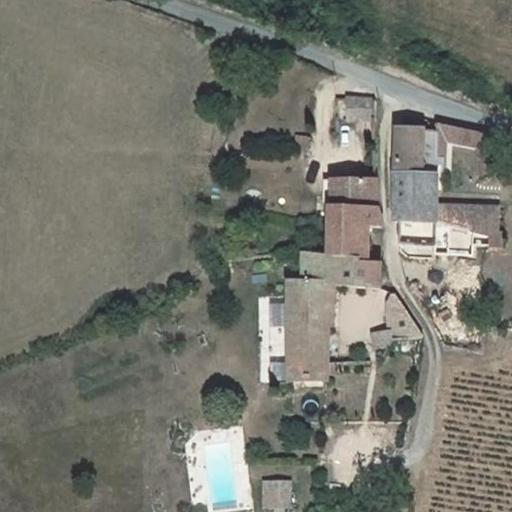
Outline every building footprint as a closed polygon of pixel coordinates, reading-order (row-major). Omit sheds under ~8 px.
[(375,129),(374,96),(347,97),(348,130),(375,129)] [(392,136),(400,229),(470,235),(484,237),(484,210),(453,206),(453,155),(453,151),(442,148),(392,136)] [(441,142),(442,148),(453,151),(453,155),(486,155),(486,143),(441,142)] [(486,155),(485,180),(497,179),(496,144),(486,143),(486,155)] [(327,213),(329,266),(372,265),(371,235),(383,235),(378,183),(336,184),(335,213),(327,213)] [(497,233),(499,211),(484,210),(484,237),(490,237),(491,247),(504,247),(505,235),(497,233)] [(470,235),(400,229),(402,247),(468,250),(470,235)] [(372,265),(329,266),(315,267),(308,267),(308,292),(294,292),(295,392),(330,391),(330,294),(382,294),(382,265),(372,265)] [(388,309),(391,325),(409,321),(390,294),(388,309)] [(374,335),(375,345),(395,345),(394,334),(374,335)] [(274,494),(273,511),(293,511),(294,495),(274,494)]
